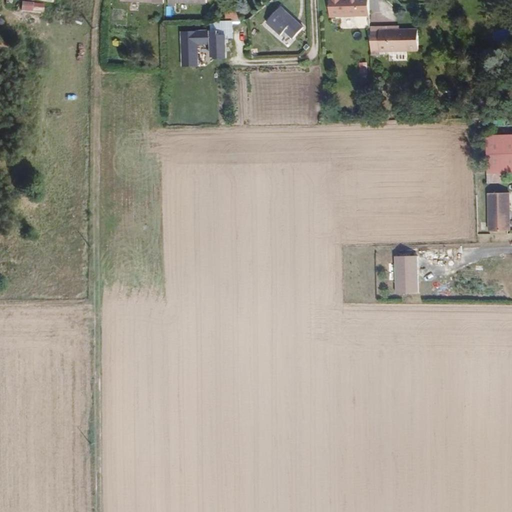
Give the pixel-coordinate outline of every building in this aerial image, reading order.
[(19,10),(19,1),(11,0),(10,9),(19,10)] [(177,10),(176,0),(168,0),(169,7),(169,10),(177,10)] [(216,5),(215,0),(176,0),(177,10),(184,10),(185,6),(216,5)] [(368,0),(328,0),(328,17),(369,16),(368,0)] [(280,6),(266,22),(281,35),(285,32),(293,39),(304,26),(280,6)] [(242,24),(241,11),(228,12),(229,25),(242,24)] [(423,51),(423,30),(404,31),(384,31),(384,28),(375,28),(376,55),(385,55),(385,52),(423,51)] [(217,29),(196,30),(180,31),(182,67),(198,66),(197,44),(210,43),(211,59),(226,59),(225,35),(217,35),(217,29)] [(511,174),(511,134),(489,135),(491,176),(501,175),(511,174)] [(511,234),(511,195),(491,195),(492,234),(511,234)] [(418,256),(395,257),(395,295),(419,294),(418,256)]
